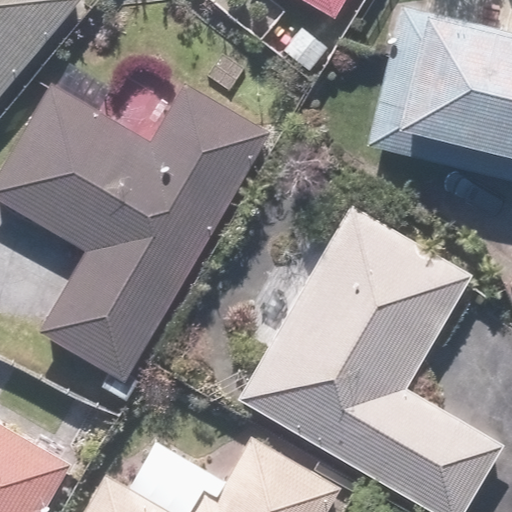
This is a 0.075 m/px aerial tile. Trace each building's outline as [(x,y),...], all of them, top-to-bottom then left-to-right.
[(0,0),(0,92),(77,0),(0,0)] [(291,0),(330,22),(342,0),(291,0)] [(511,37),(397,9),(363,149),(511,185),(511,37)] [(119,384),(265,136),(180,86),(145,145),(47,88),(0,167),(0,206),(82,254),(34,334),(119,384)] [(346,208),(232,402),(421,511),(461,511),(499,448),(401,392),(468,278),(346,208)] [(0,511),(39,511),(66,467),(0,429),(0,511)] [(323,511),(336,490),(247,439),(221,484),(150,444),(124,491),(101,478),(80,511),(323,511)]
